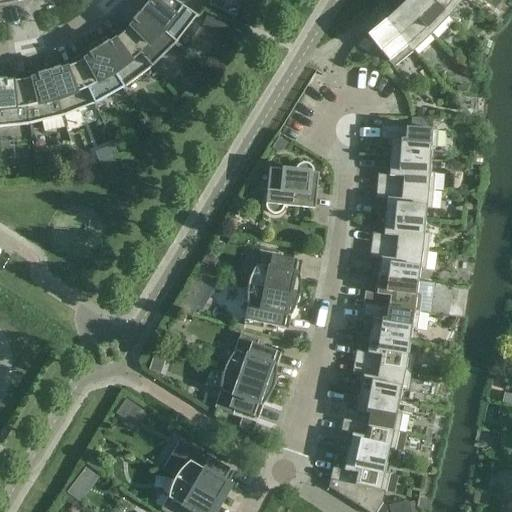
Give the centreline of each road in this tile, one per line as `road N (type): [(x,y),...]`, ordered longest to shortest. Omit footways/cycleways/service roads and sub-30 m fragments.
road 1 (residential): [(280,469),(324,315),(344,159)]
road 2 (residential): [(331,153),(319,136),(323,111),(341,99),(361,101),(379,130),(367,152),(344,159)]
road 3 (residential): [(0,51),(52,40),(110,0)]
